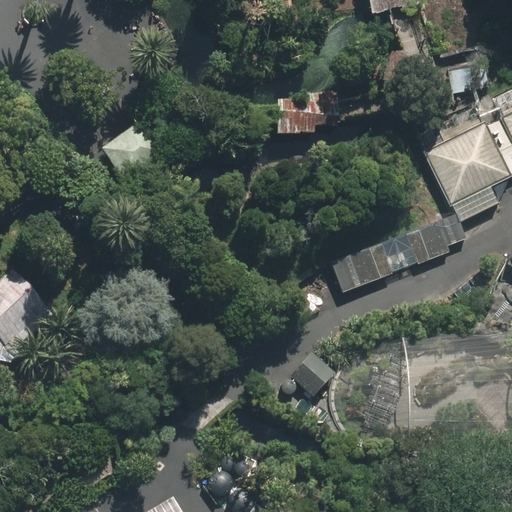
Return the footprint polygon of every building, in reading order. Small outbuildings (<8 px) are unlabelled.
[(368,0),(370,11),(420,3),(419,0),(368,0)] [(486,67),(452,71),(455,95),(489,91),(486,67)] [(277,98),(278,130),(313,129),(315,123),(336,122),(335,96),(277,98)] [(511,110),(501,115),(511,138),(511,110)] [(152,118),(109,149),(134,184),(178,153),(152,118)] [(478,119),(420,149),(448,200),(505,170),(478,119)] [(436,219),(332,259),(343,289),(448,250),(436,219)] [(52,317),(15,272),(0,283),(0,373),(1,374),(6,354),(52,317)] [(314,350),(291,372),(310,391),(333,369),(314,350)] [(287,390),(290,390),(292,389),(293,388),(295,386),(295,384),(295,382),(294,380),(292,378),(290,377),(288,377),(285,378),(284,379),(283,381),(282,383),(282,385),(283,387),(284,388),(285,389),(287,390)] [(207,489),(210,491),(214,492),(218,492),(222,491),(225,488),(227,485),(228,481),(227,477),(226,474),(223,471),(220,469),(216,468),(212,469),(208,471),(205,474),(204,478),(203,482),(205,486),(207,489)] [(233,509),(236,511),(245,511),(247,511),(250,509),(253,506),(253,502),(253,498),(252,494),(249,492),(245,490),(242,489),(238,490),(234,491),(231,495),(230,498),(229,502),(231,506),(233,509)] [(189,511),(177,493),(142,511),(189,511)]
